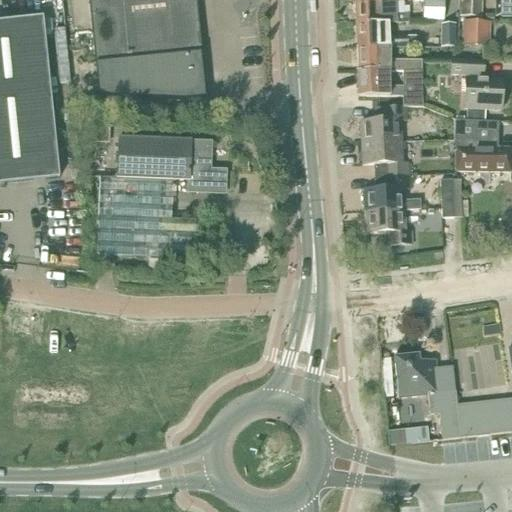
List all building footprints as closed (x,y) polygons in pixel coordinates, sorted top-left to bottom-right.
[(194,0),(88,0),(99,98),(205,99),(194,0)] [(354,0),(355,23),(385,23),(406,23),(406,12),(392,12),(393,3),(402,3),(401,0),(354,0)] [(443,0),(430,0),(430,20),(443,20),(443,0)] [(482,0),(460,0),(459,22),(480,24),(482,0)] [(511,0),(503,0),(503,17),(511,17),(511,0)] [(0,185),(59,180),(43,20),(0,23),(0,185)] [(385,23),(355,23),(356,48),(385,48),(385,47),(405,47),(405,46),(411,46),(411,36),(385,36),(385,23)] [(489,26),(463,24),(461,50),(488,52),(489,26)] [(452,47),(453,25),(440,25),(439,47),(452,47)] [(356,71),(413,70),(418,70),(418,60),(386,60),(385,48),(356,48),(356,71)] [(87,98),(97,97),(92,49),(82,50),(87,98)] [(498,111),(499,81),(483,81),(483,79),(479,79),(479,62),(447,61),(447,75),(462,75),(461,110),(498,111)] [(413,94),(413,70),(356,71),(357,97),(415,96),(415,94),(413,94)] [(358,123),(359,146),(399,145),(398,122),(404,122),(404,109),(382,110),(383,122),(358,123)] [(484,122),(484,112),(466,111),(465,121),(484,122)] [(496,123),(451,121),(450,141),(452,141),(450,171),(511,174),(511,149),(507,150),(507,149),(494,148),(496,123)] [(118,179),(188,182),(189,182),(189,188),(226,190),(227,172),(211,171),(212,143),(191,142),(120,139),(118,179)] [(373,179),(406,178),(406,164),(400,165),(399,145),(359,146),(360,167),(372,166),(373,179)] [(373,191),(361,191),(362,214),(402,212),(402,213),(419,212),(419,202),(401,203),(401,190),(407,190),(406,178),(373,179),(373,191)] [(97,257),(133,259),(193,262),(195,223),(170,221),(172,184),(99,180),(96,217),(99,217),(97,257)] [(439,219),(453,218),(451,181),(438,181),(439,219)] [(403,233),(402,213),(402,212),(362,214),(363,235),(387,234),(388,247),(409,246),(409,233),(403,233)] [(211,250),(197,261),(208,274),(221,264),(211,250)] [(162,342),(133,343),(133,347),(135,400),(164,399),(162,342)] [(133,347),(105,347),(107,405),(136,405),(135,400),(133,347)] [(105,352),(77,353),(78,357),(79,411),(108,410),(107,405),(105,352)] [(396,399),(426,396),(428,415),(438,414),(441,440),(459,438),(453,391),(436,393),(433,361),(417,362),(416,356),(392,358),(396,399)] [(78,357),(50,358),(50,363),(52,416),(79,415),(79,411),(78,357)] [(50,363),(22,364),(22,367),(24,420),(52,419),(52,416),(50,363)] [(22,367),(0,367),(0,425),(24,425),(24,420),(22,367)] [(382,399),(393,399),(392,383),(381,384),(382,399)] [(432,443),(431,433),(407,436),(408,445),(432,443)]
